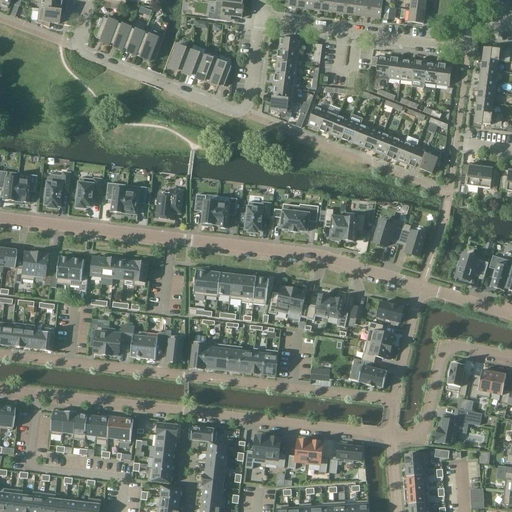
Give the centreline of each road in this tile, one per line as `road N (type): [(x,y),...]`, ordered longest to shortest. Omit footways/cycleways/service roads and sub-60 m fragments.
road 1 (residential): [(0,217),(315,255),(420,287)]
road 2 (residential): [(0,353),(393,401)]
road 3 (residential): [(247,109),(239,113),(86,55),(77,46),(85,0)]
road 4 (residential): [(187,411),(391,434)]
road 5 (residential): [(511,356),(445,343),(424,436),(391,434)]
road 6 (residential): [(0,391),(187,411)]
